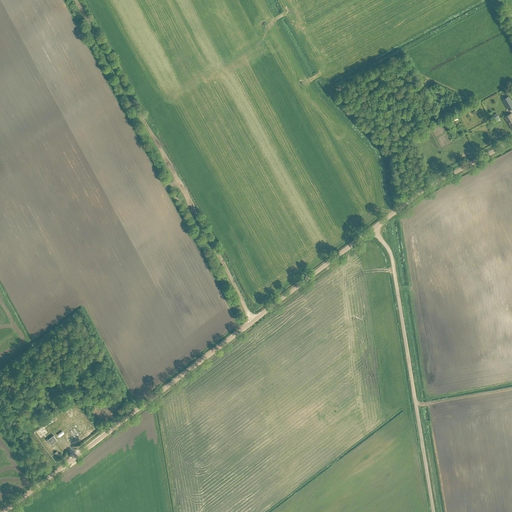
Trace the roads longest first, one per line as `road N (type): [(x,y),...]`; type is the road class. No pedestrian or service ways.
road 1 (tertiary): [(3,511),(373,228)]
road 2 (track): [(254,319),(76,0)]
road 3 (unclassified): [(433,511),(392,262),(373,228)]
road 4 (tertiary): [(373,228),(511,141)]
